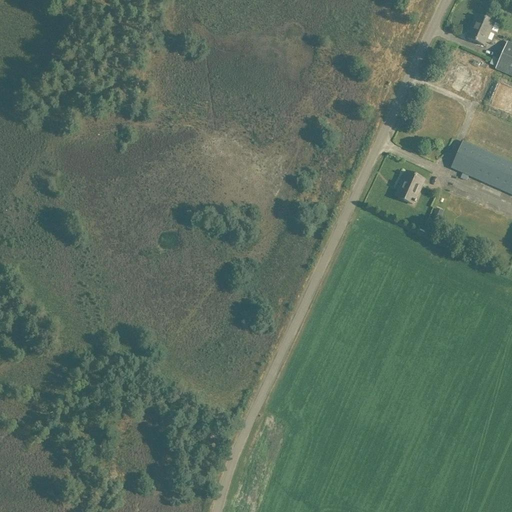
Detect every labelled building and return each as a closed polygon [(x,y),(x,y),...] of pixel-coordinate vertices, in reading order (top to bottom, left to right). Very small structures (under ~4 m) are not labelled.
[(484,46),(491,30),(494,23),(477,15),(466,38),(484,46)] [(511,44),(507,43),(500,60),(496,68),(496,69),(511,76),(511,44)] [(511,195),(511,163),(463,142),(452,169),(511,195)] [(395,197),(414,205),(424,181),(406,173),(395,197)] [(434,212),(432,218),(440,221),(442,215),(434,212)] [(243,490),(237,511),(251,511),(261,478),(255,477),(253,484),(249,483),(247,491),(243,490)]
